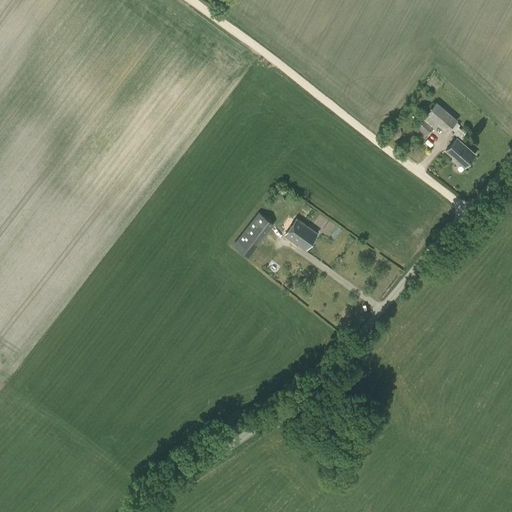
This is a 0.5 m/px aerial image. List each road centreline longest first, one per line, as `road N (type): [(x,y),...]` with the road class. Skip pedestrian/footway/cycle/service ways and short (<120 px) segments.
road 1 (unclassified): [(145,511),(321,374),(511,162)]
road 2 (track): [(195,0),(470,207)]
